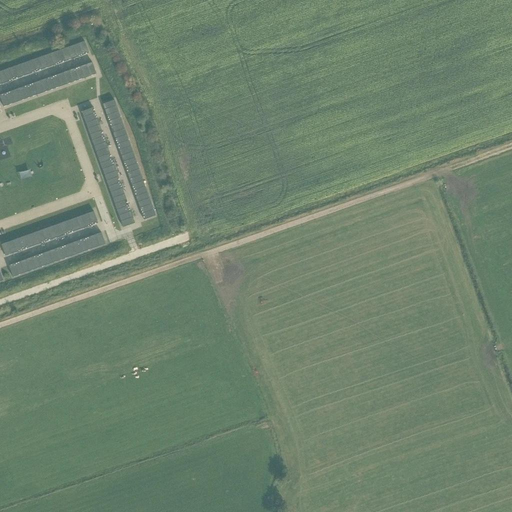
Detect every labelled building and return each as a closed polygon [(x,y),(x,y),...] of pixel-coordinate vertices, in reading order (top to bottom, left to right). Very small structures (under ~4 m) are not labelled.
[(62,50),(66,61),(89,53),(85,41),(62,50)] [(38,58),(43,70),(66,61),(62,50),(47,55),(38,58)] [(15,66),(19,78),(43,70),(38,58),(15,66)] [(92,62),(69,71),(73,82),(96,74),(92,62)] [(0,84),(19,78),(15,66),(0,71),(0,84)] [(50,91),(73,82),(69,71),(46,79),(50,91)] [(27,99),(50,91),(46,79),(23,87),(27,99)] [(0,95),(0,96),(4,107),(27,99),(23,87),(0,95)] [(115,100),(103,104),(111,127),(123,123),(115,100)] [(93,108),(82,112),(90,135),(102,131),(93,108)] [(111,127),(119,151),(131,146),(123,123),(111,127)] [(90,135),(98,158),(110,154),(102,131),(90,135)] [(122,158),(128,174),(139,169),(131,146),(119,151),(122,158)] [(98,158),(107,181),(118,177),(110,154),(98,158)] [(128,174),(136,197),(148,193),(139,169),(128,174)] [(107,181),(115,204),(127,200),(118,177),(107,181)] [(156,216),(148,193),(136,197),(144,220),(156,216)] [(135,223),(127,200),(115,204),(123,227),(135,223)] [(71,220),(75,231),(98,223),(94,212),(71,220)] [(75,231),(71,220),(48,228),(52,240),(75,231)] [(52,240),(48,228),(25,236),(29,248),(42,243),(52,240)] [(101,233),(78,241),(82,253),(106,244),(101,233)] [(29,248),(25,236),(1,245),(6,256),(29,248)] [(59,261),(82,253),(78,241),(55,249),(59,261)] [(36,269),(59,261),(55,249),(48,252),(32,257),(36,269)] [(13,277),(36,269),(32,257),(9,266),(13,277)]
